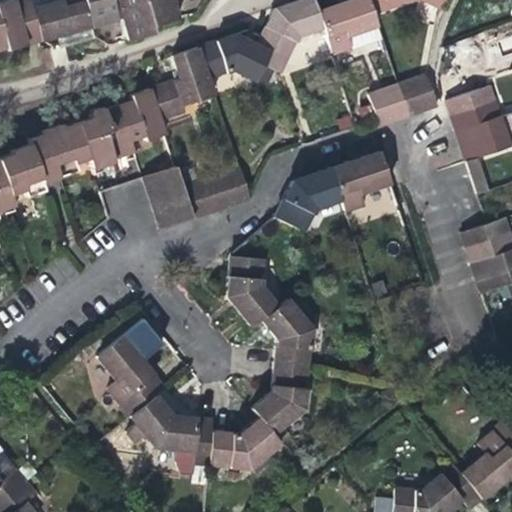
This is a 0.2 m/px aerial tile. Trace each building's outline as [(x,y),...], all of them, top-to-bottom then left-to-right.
[(0,50),(34,42),(33,41),(24,8),(21,0),(15,0),(7,3),(6,0),(0,1),(0,50)] [(61,32),(84,25),(76,0),(47,0),(29,6),(24,8),(33,41),(38,39),(61,32)] [(145,29),(143,21),(137,0),(76,0),(84,25),(109,17),(115,15),(121,36),(145,29)] [(137,0),(143,21),(170,14),(167,0),(137,0)] [(296,35),(320,28),(315,11),(311,0),(300,0),(292,3),(272,9),(253,46),(266,54),(260,66),(277,75),(296,35)] [(377,25),(374,15),(368,0),(347,0),(344,1),(315,11),(320,28),(329,53),(351,46),(348,35),(377,25)] [(368,0),(374,15),(423,0),(442,10),(446,0),(368,0)] [(215,40),(193,47),(204,79),(228,71),(252,82),(260,66),(266,54),(253,46),(231,35),(215,40)] [(210,99),(204,79),(193,47),(169,56),(176,81),(163,86),(146,91),(156,121),(182,113),(181,108),(210,99)] [(424,76),(402,83),(412,114),(434,106),(424,76)] [(397,85),(387,88),(397,119),(412,114),(402,83),(397,85)] [(373,126),(397,119),(387,88),(364,96),(373,126)] [(444,103),(449,117),(490,104),(486,90),(444,103)] [(0,206),(7,204),(3,192),(19,187),(22,197),(42,191),(38,181),(49,177),(73,169),(70,161),(83,156),(88,169),(108,163),(107,161),(130,153),(126,141),(141,136),(143,144),(161,137),(156,121),(146,91),(128,98),(129,102),(101,112),(97,108),(88,112),(85,114),(85,118),(74,122),(59,127),(58,124),(38,131),(39,135),(33,137),(25,140),(26,143),(8,150),(8,152),(0,154),(0,206)] [(495,118),(490,104),(449,117),(453,132),(495,118)] [(500,133),(495,118),(453,132),(458,146),(500,133)] [(504,146),(500,133),(458,146),(462,159),(504,146)] [(354,159),(325,169),(335,199),(339,211),(359,205),(356,193),(386,183),(376,152),(354,159)] [(487,191),(479,157),(466,161),(474,194),(487,191)] [(240,167),(223,172),(232,204),(246,199),(248,195),(240,167)] [(159,228),(188,219),(171,168),(142,177),(159,228)] [(312,206),(335,199),(325,169),(306,175),(288,180),(269,216),(297,230),(312,206)] [(223,172),(209,177),(218,208),(232,204),(223,172)] [(208,177),(194,182),(203,213),(217,208),(208,177)] [(194,182),(179,187),(188,218),(203,213),(194,182)] [(469,263),(474,277),(478,290),(511,279),(511,253),(511,250),(506,235),(501,219),(460,233),(465,249),(469,263)] [(244,327),(258,316),(270,307),(254,286),(257,261),(227,258),(220,297),(232,312),(244,327)] [(282,297),(270,307),(258,316),(269,330),(276,339),(273,364),(304,367),(309,333),(282,297)] [(121,418),(123,417),(156,390),(147,379),(139,369),(164,348),(140,320),(88,358),(109,383),(100,389),(113,406),(111,407),(121,418)] [(245,410),(254,421),(266,435),(298,410),(304,367),(273,364),(269,392),(257,401),(245,410)] [(201,485),(203,466),(206,434),(207,423),(193,421),(163,418),(163,417),(172,410),(156,390),(123,417),(128,424),(117,433),(127,444),(138,436),(149,450),(171,453),(169,464),(177,477),(186,477),(185,483),(201,485)] [(274,446),(266,435),(254,421),(246,427),(233,437),(206,434),(203,466),(244,470),(274,446)] [(488,432),(490,435),(474,448),(481,456),(458,476),(479,502),(507,477),(511,473),(511,435),(500,422),(488,432)] [(11,471),(0,457),(0,496),(21,481),(12,469),(11,471)] [(392,491),(390,511),(446,511),(452,508),(460,501),(468,511),(479,502),(458,476),(448,465),(438,474),(439,476),(420,493),(392,491)] [(0,511),(27,511),(20,502),(31,493),(21,481),(0,496),(0,511)] [(372,511),(389,511),(391,497),(373,496),(372,511)]
